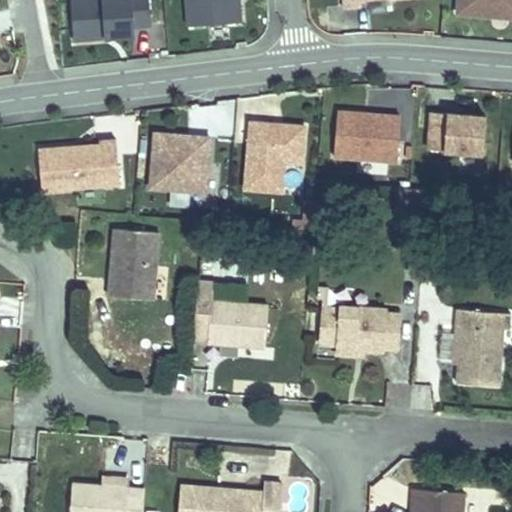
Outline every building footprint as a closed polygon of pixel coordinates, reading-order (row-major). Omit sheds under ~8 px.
[(67,0),(73,42),(151,32),(146,0),(67,0)] [(240,16),(239,0),(186,0),(188,20),(240,16)] [(511,12),(511,0),(458,0),(458,9),(511,12)] [(396,156),(399,111),(337,106),(333,151),(396,156)] [(426,111),(424,153),(482,156),(484,114),(426,111)] [(249,118),(244,184),(280,187),(283,157),(301,159),(303,122),(249,118)] [(205,187),(209,132),(154,128),(150,183),(205,187)] [(118,179),(114,134),(97,136),(98,139),(37,144),(40,185),(118,179)] [(356,162),(356,172),(385,174),(385,164),(356,162)] [(158,227),(115,223),(109,291),(152,294),(158,227)] [(417,280),(420,241),(395,239),(392,278),(417,280)] [(446,314),(447,301),(415,299),(414,321),(428,322),(429,312),(446,314)] [(262,351),(266,309),(208,304),(204,346),(262,351)] [(337,314),(321,313),(319,342),(336,343),(335,350),(363,352),(385,354),(385,349),(399,350),(402,318),(386,317),(386,312),(338,309),(337,314)] [(509,314),(456,310),(455,327),(452,364),(459,364),(458,385),(496,388),(500,330),(508,331),(509,314)] [(363,352),(335,350),(335,359),(362,361),(363,352)] [(223,482),(180,478),(177,511),(265,511),(266,511),(280,511),(282,479),(264,477),(263,486),(243,484),(242,492),(222,490),(223,482)] [(243,484),(223,482),(222,490),(242,492),(243,484)] [(127,487),(72,483),(70,511),(141,511),(143,497),(126,495),(127,487)] [(144,488),(127,487),(126,495),(143,497),(144,488)] [(461,511),(463,497),(414,493),(413,506),(421,507),(420,511),(461,511)] [(465,498),(464,511),(477,511),(479,499),(465,498)]
